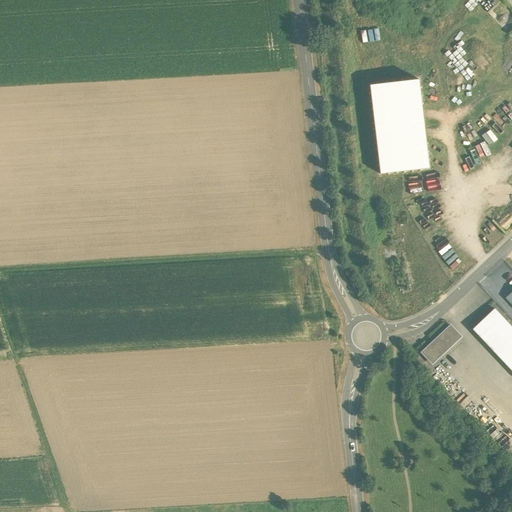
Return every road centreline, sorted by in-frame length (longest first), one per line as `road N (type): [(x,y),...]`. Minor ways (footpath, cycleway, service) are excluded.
road 1 (track): [(325,255),(0,275)]
road 2 (tertiary): [(326,237),(298,0)]
road 3 (track): [(66,511),(0,309)]
